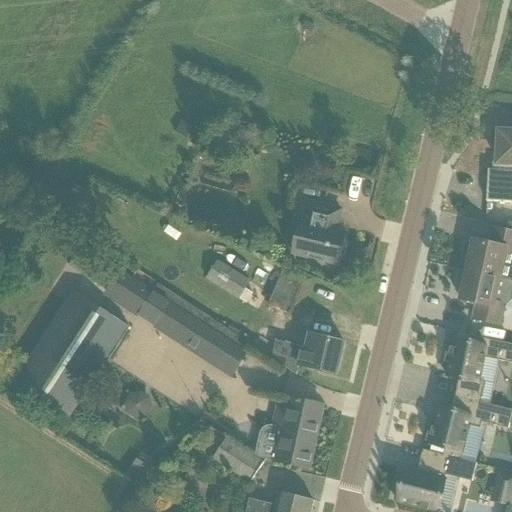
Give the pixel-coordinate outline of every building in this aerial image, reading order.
[(223,150),(229,131),(221,128),(215,147),(223,150)] [(511,132),(499,132),(497,170),(488,170),(486,201),(511,202),(511,132)] [(341,210),(322,206),(307,202),(302,224),(300,223),(292,254),(339,265),(341,258),(344,256),(347,245),(345,242),(347,234),(336,232),(341,210)] [(469,255),(466,271),(499,278),(505,253),(511,254),(511,233),(492,230),(489,245),(472,241),(472,244),(469,243),(466,245),(464,252),(466,255),(469,255)] [(154,292),(83,247),(69,268),(106,292),(103,297),(137,319),(154,292)] [(235,299),(246,281),(217,263),(206,280),(235,299)] [(511,300),(511,281),(499,278),(466,271),(466,272),(463,272),(459,274),(458,281),(460,284),(463,285),(459,302),(475,306),(472,321),(500,327),(504,305),(511,301),(511,300)] [(269,306),(289,315),(303,281),(283,273),(272,298),(269,306)] [(230,379),(252,345),(158,286),(154,292),(170,302),(153,329),(230,379)] [(73,292),(15,383),(72,419),(130,328),(73,292)] [(309,335),(306,349),(276,342),(272,359),(296,377),(298,367),(337,376),(344,344),(309,335)] [(456,393),(481,399),(485,383),(478,381),(483,358),(511,363),(511,344),(471,336),(469,344),(456,341),(456,340),(455,340),(454,342),(450,341),(448,341),(444,362),(445,363),(445,362),(450,363),(447,378),(448,378),(448,376),(460,379),(456,393)] [(133,396),(128,403),(130,412),(137,417),(146,415),(151,408),(149,399),(142,394),(133,396)] [(256,458),(308,469),(322,406),(279,397),(272,429),(270,428),(266,429),(263,431),(261,435),(256,458)] [(431,420),(425,442),(427,442),(431,443),(431,445),(432,446),(432,444),(446,448),(444,456),(460,460),(468,426),(480,429),(482,423),(508,429),(511,414),(511,410),(455,397),(451,412),(441,410),(441,408),(440,408),(436,422),(432,421),(431,420)] [(249,485),(263,464),(226,439),(212,460),(249,485)] [(397,502),(438,511),(437,510),(444,481),(446,482),(446,481),(445,480),(446,475),(472,482),(477,464),(460,460),(444,456),(423,450),(417,474),(404,471),(404,472),(406,472),(405,476),(400,474),(399,474),(393,496),(394,496),(399,497),(398,501),(397,500),(397,502)] [(511,476),(500,474),(495,492),(508,495),(511,481),(511,476)] [(276,507),(255,502),(250,501),(246,511),(309,511),(312,501),(279,493),(276,507)]
